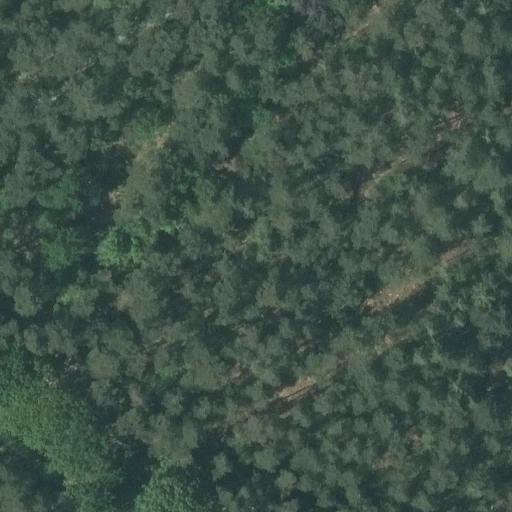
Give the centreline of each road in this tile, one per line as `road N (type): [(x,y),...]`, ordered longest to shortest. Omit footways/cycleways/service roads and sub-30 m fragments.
road 1 (track): [(264,0),(210,161),(123,235),(0,287)]
road 2 (track): [(143,511),(0,392)]
